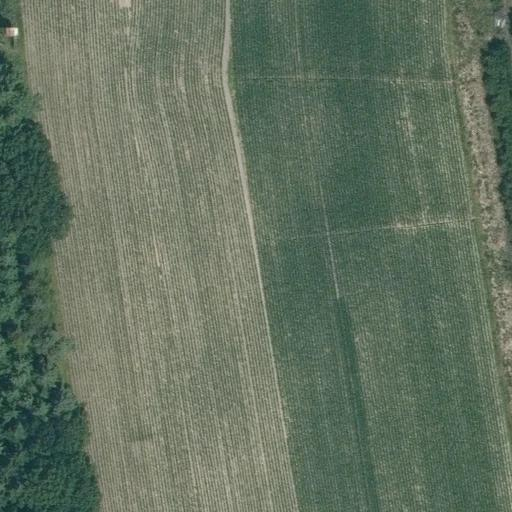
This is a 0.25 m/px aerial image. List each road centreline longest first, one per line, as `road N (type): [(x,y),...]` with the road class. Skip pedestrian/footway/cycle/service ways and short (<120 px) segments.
road 1 (track): [(0,39),(18,37),(77,511)]
road 2 (track): [(511,158),(494,0)]
